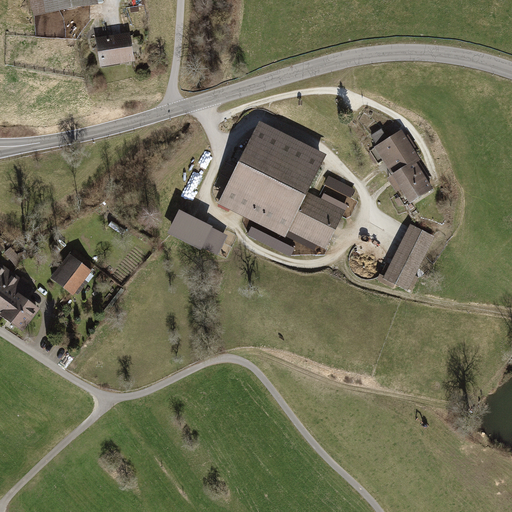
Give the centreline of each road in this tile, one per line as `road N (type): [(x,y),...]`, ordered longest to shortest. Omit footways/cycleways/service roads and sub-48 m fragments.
road 1 (track): [(204,101),(219,144),(208,210),(248,243),(294,262),(326,260),(338,255),(364,204),(359,184),(320,145),(264,118),(244,130)]
road 2 (track): [(380,511),(249,364),(223,357),(141,393),(109,397),(63,372)]
road 3 (tertiary): [(172,110),(383,54),(460,57),(511,71)]
road 4 (track): [(210,121),(269,100),(335,91),(402,120),(424,145),(429,174)]
road 5 (track): [(453,408),(344,388),(262,353),(223,357)]
road 6 (track): [(338,255),(364,285),(511,314)]
road 7 (track): [(109,397),(5,499),(3,511)]
road 8 (tertiary): [(21,145),(172,110)]
